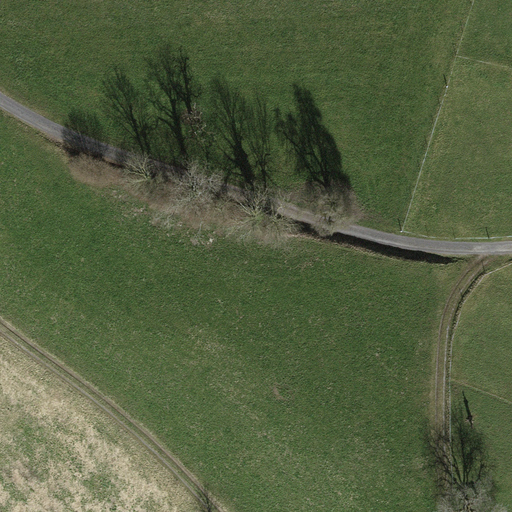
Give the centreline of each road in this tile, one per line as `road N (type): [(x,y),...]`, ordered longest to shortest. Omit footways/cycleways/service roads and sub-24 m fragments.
road 1 (track): [(511,245),(444,247),(381,237),(86,146),(0,103)]
road 2 (track): [(506,246),(446,306),(436,409),(447,503)]
road 3 (track): [(213,511),(105,406),(0,327)]
